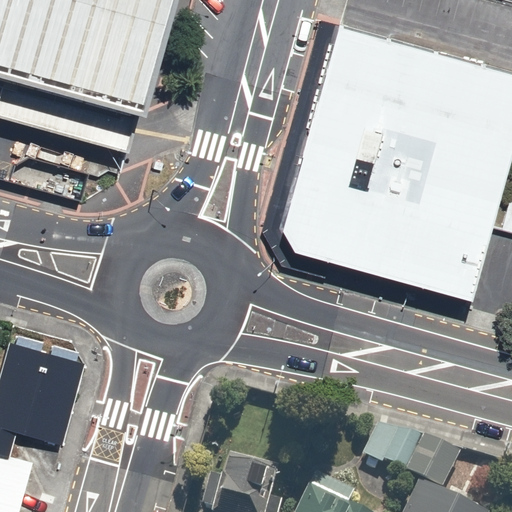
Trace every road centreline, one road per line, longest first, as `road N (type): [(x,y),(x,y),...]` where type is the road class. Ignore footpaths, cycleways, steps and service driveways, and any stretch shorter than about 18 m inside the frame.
road 1 (secondary): [(221,311),(511,390)]
road 2 (tertiary): [(267,0),(191,243)]
road 3 (tertiary): [(158,341),(112,511)]
road 4 (secondary): [(0,250),(121,282)]
